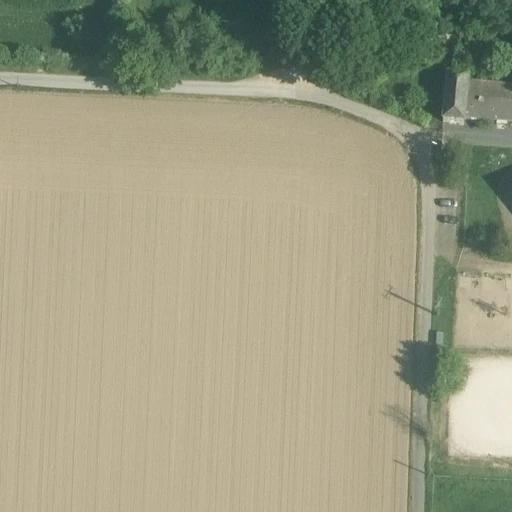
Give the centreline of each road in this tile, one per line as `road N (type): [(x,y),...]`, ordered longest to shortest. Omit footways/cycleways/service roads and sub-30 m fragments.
road 1 (residential): [(424,511),(435,203),(431,158),(405,122),(297,86),(0,79)]
road 2 (track): [(297,86),(335,67),(511,27)]
